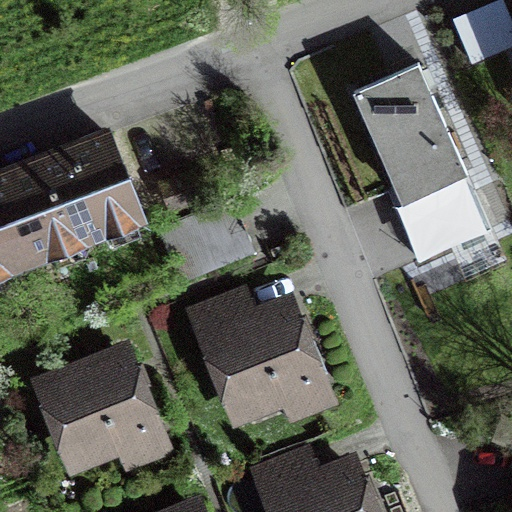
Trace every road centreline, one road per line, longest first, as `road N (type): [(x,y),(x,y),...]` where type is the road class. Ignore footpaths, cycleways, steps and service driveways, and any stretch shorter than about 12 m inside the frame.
road 1 (residential): [(445,511),(251,45)]
road 2 (residential): [(251,45),(0,139)]
road 3 (residential): [(366,0),(251,45)]
